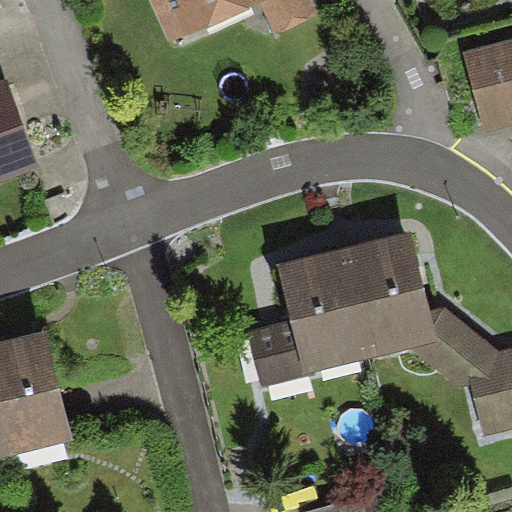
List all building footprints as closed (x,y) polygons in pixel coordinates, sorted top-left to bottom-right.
[(146,0),(171,54),(260,13),(274,42),(318,21),(308,0),(146,0)] [(511,45),(465,57),(485,134),(511,127),(511,45)] [(0,185),(37,172),(4,82),(0,83),(0,185)] [(291,311),(250,321),(263,380),(315,369),(313,359),(406,339),(473,387),(482,426),(511,418),(511,343),(501,346),(444,303),(436,314),(413,216),(276,249),(291,311)] [(0,331),(0,415),(7,442),(71,426),(45,320),(0,331)] [(365,511),(361,490),(306,504),(307,511),(365,511)]
